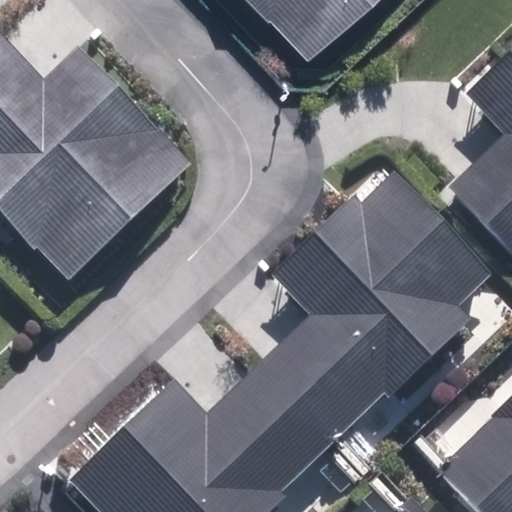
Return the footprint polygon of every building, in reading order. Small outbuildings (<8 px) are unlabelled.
[(249,0),(308,63),(374,0),(249,0)] [(0,216),(70,289),(196,170),(82,51),(47,84),(0,34),(0,216)] [(511,70),(472,108),(502,139),(445,192),(511,262),(511,70)] [(172,378),(66,479),(97,511),(271,511),(287,497),(280,489),(355,418),(362,426),(466,327),(454,313),(487,281),(384,174),(248,303),(283,339),(205,413),(172,378)] [(511,511),(511,402),(438,473),(475,511),(511,511)] [(416,511),(408,503),(399,511),(416,511)]
